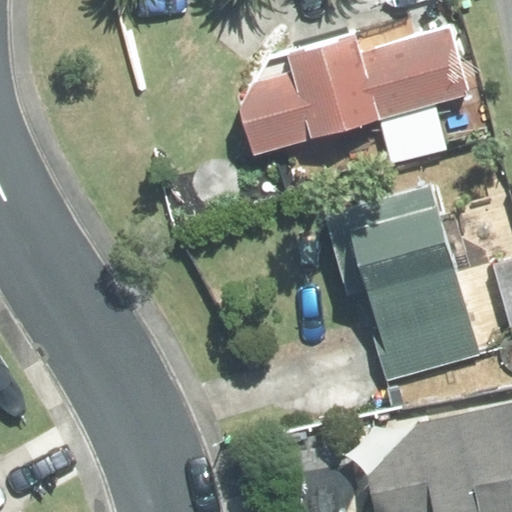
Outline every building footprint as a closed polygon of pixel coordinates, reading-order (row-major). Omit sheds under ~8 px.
[(346,3),(279,23),(287,47),(248,58),(232,80),(249,136),(308,118),(307,112),(372,93),(373,99),(463,72),(441,1),(354,27),(346,3)] [(453,142),(430,147),(433,158),(455,153),(453,142)] [(477,346),(424,159),(316,189),(341,275),(355,271),(383,372),(392,371),(398,396),(426,388),(419,363),(477,346)] [(511,244),(487,252),(506,320),(511,318),(511,244)] [(280,292),(255,301),(266,329),(290,320),(280,292)] [(362,449),(373,507),(362,508),(362,511),(511,511),(511,386),(409,405),(362,449)]
